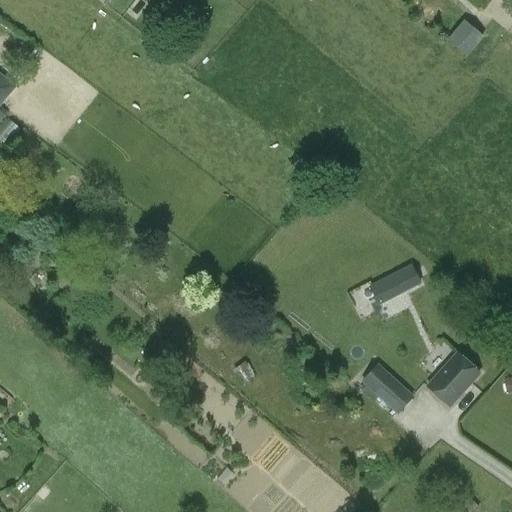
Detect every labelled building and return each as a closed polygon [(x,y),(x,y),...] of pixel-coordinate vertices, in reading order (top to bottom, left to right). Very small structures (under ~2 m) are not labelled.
[(463,21),(447,41),(467,58),(484,38),(463,21)] [(0,105),(17,85),(0,71),(0,105)] [(0,121),(0,136),(8,135),(6,121),(0,121)] [(374,298),(401,284),(403,288),(418,280),(416,276),(410,266),(368,288),(374,298)] [(457,352),(425,386),(450,409),(481,374),(457,352)] [(256,376),(244,360),(231,369),(242,386),(256,376)] [(363,379),(377,391),(400,411),(415,394),(377,362),(363,379)] [(452,505),(458,511),(475,511),(480,508),(464,493),(465,492),(462,489),(461,490),(456,485),(446,494),(451,499),(447,502),(451,506),(452,505)]
